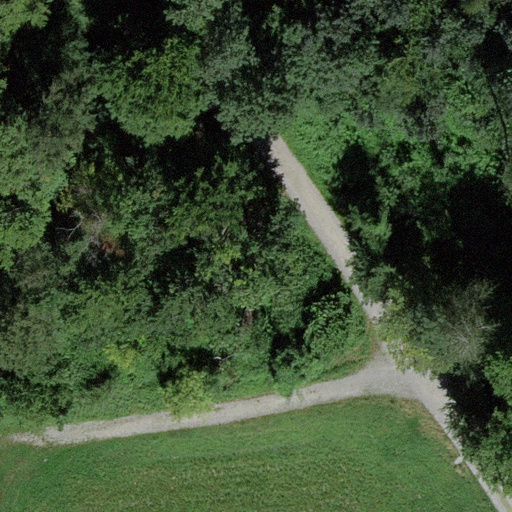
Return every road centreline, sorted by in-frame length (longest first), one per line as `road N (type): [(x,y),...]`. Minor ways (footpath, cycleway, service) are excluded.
road 1 (track): [(423,381),(186,0)]
road 2 (track): [(423,381),(20,452),(0,446)]
road 3 (track): [(511,507),(423,381)]
